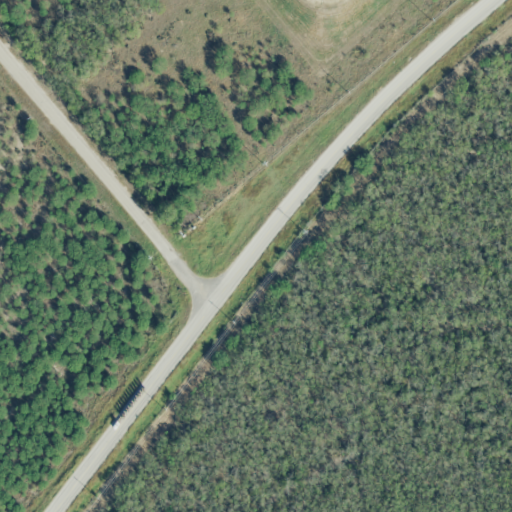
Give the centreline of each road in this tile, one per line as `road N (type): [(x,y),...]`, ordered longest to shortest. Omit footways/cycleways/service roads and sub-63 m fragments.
road 1 (tertiary): [(54,511),(312,179),(492,0)]
road 2 (residential): [(205,316),(202,279),(144,226),(0,57)]
